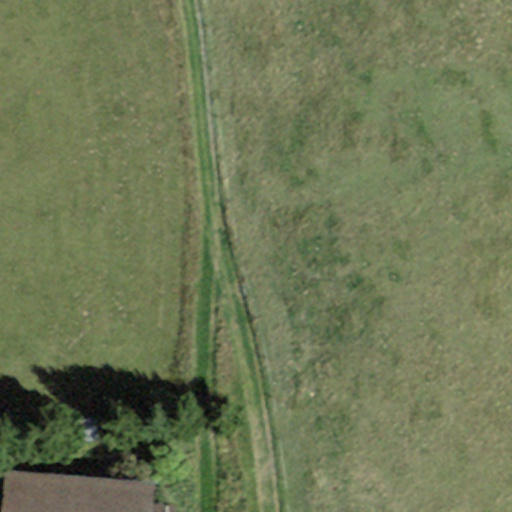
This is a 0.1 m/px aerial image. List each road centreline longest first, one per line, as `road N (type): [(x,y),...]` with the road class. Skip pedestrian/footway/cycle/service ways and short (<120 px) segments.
road 1 (track): [(210,511),(213,225),(208,116),(190,0)]
road 2 (track): [(261,511),(250,354),(233,302),(209,286)]
